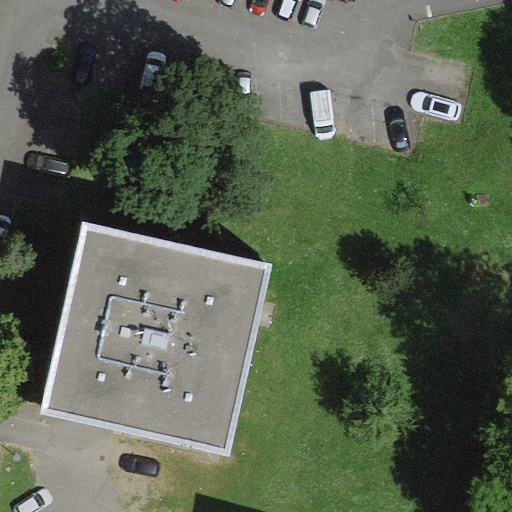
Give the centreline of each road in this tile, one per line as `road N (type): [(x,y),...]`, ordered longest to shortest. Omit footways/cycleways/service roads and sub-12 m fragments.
road 1 (residential): [(357,19),(318,65),(36,0)]
road 2 (residential): [(31,0),(0,134)]
